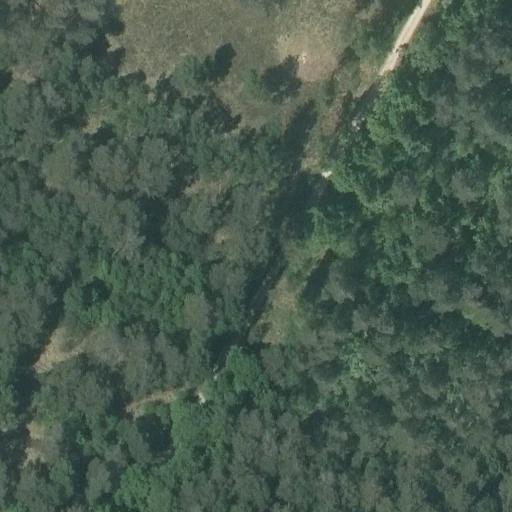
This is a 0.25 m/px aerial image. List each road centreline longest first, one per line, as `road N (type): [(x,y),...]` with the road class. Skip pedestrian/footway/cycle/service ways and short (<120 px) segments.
road 1 (track): [(428,0),(143,511)]
road 2 (track): [(256,315),(511,469)]
road 3 (track): [(183,443),(0,355)]
